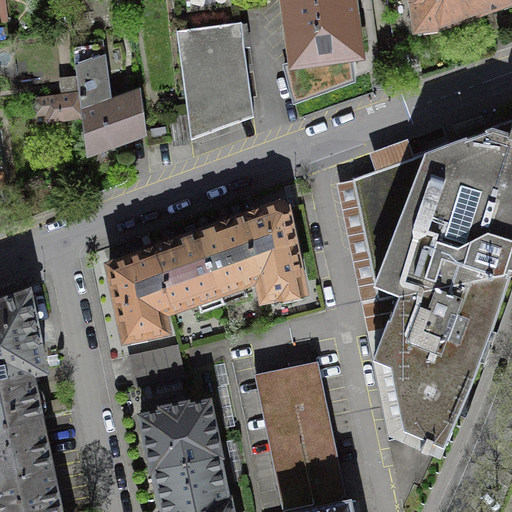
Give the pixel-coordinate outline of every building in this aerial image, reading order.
[(286,0),(295,63),(285,66),(295,101),(329,89),(329,90),(346,84),(346,82),(353,80),(350,54),(357,53),(352,15),(350,0),(286,0)] [(413,0),(417,28),(430,26),(443,24),(482,10),(478,0),(413,0)] [(509,0),(478,0),(482,10),(505,2),(509,0)] [(177,31),(191,140),(254,117),(248,69),(241,22),(177,31)] [(77,81),(81,112),(110,101),(106,73),(102,45),(73,49),(77,81)] [(82,116),(81,112),(77,81),(61,83),(62,96),(35,99),(37,113),(58,111),(59,119),(70,118),(82,116)] [(81,112),(82,116),(87,154),(133,137),(145,133),(140,90),(110,101),(81,112)] [(465,137),(352,177),(384,330),(374,356),(392,363),(403,421),(404,421),(409,442),(437,455),(460,403),(489,328),(507,275),(505,275),(506,273),(507,273),(511,259),(511,256),(511,119),(486,129),(486,130),(466,138),(465,137)] [(31,197),(8,206),(11,212),(13,219),(36,211),(31,197)] [(286,206),(279,202),(263,208),(247,214),(264,297),(279,294),(280,302),(304,297),(302,289),(303,289),(286,206)] [(222,223),(198,232),(223,303),(246,294),(242,282),(258,276),(263,298),(264,297),(247,214),(222,223)] [(223,303),(198,232),(177,239),(157,247),(170,309),(197,299),(201,311),(223,303)] [(133,255),(109,264),(125,337),(130,336),(131,344),(149,340),(148,333),(166,329),(162,311),(170,309),(157,247),(133,255)] [(0,375),(45,366),(28,288),(0,298),(0,375)] [(177,346),(129,356),(132,370),(127,372),(122,373),(125,386),(135,384),(135,386),(184,375),(177,346)] [(318,360),(254,373),(282,508),(286,507),(287,511),(350,511),(350,510),(348,500),(343,501),(342,495),(346,494),(332,427),(318,360)] [(0,424),(42,416),(42,414),(40,415),(34,385),(36,385),(33,371),(45,369),(45,366),(0,375),(0,424)] [(146,440),(152,466),(220,452),(209,399),(188,404),(187,401),(162,406),(162,409),(141,414),(146,440)] [(0,478),(53,467),(53,466),(51,466),(44,432),(46,432),(42,416),(0,424),(0,478)] [(220,454),(220,452),(152,466),(152,468),(154,468),(159,489),(163,511),(161,511),(165,511),(230,499),(229,497),(228,497),(225,483),(224,483),(218,454),(220,454)] [(0,511),(60,511),(55,483),(56,483),(53,467),(0,478),(0,511)] [(232,511),(230,499),(165,511),(232,511)]
